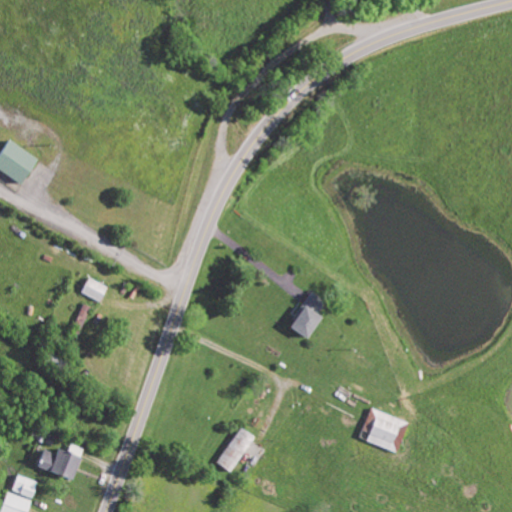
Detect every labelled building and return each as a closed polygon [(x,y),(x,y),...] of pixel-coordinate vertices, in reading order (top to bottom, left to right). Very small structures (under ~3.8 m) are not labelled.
[(0,174),(18,186),(34,160),(3,141),(0,145),(0,174)] [(106,289),(86,279),(78,293),(97,304),(106,289)] [(323,302),(307,292),(284,330),(301,340),(323,302)] [(88,308),(80,305),(68,340),(76,342),(88,308)] [(405,424),(368,410),(356,441),(393,455),(405,424)] [(253,439),(237,429),(213,465),(228,475),(253,439)] [(34,469),(68,482),(80,450),(68,445),(64,455),(54,451),(53,455),(41,451),(34,469)] [(0,506),(12,511),(23,511),(35,484),(16,476),(9,494),(4,492),(0,501),(0,506)]
